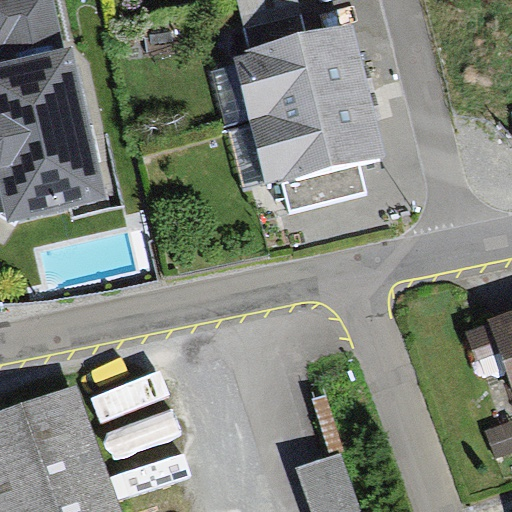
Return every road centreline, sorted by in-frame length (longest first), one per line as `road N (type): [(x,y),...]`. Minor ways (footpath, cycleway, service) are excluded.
road 1 (residential): [(357,269),(0,340)]
road 2 (residential): [(357,269),(440,511)]
road 3 (residential): [(511,237),(357,269)]
